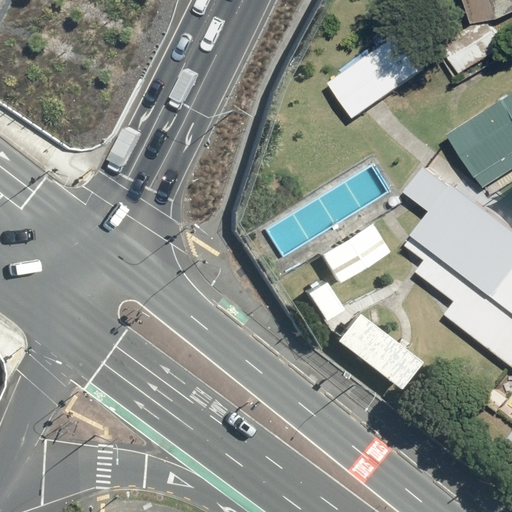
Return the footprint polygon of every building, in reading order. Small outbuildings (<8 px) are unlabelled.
[(511,0),(446,0),(457,39),(445,48),(462,74),(507,45),(493,22),(511,13),(511,0)] [(401,35),(333,84),(358,118),(425,69),(401,35)] [(483,174),(511,156),(511,94),(456,130),(483,174)] [(511,226),(429,165),(409,192),(435,211),(410,244),(424,255),(414,268),(454,298),(445,309),(511,358),(511,226)] [(332,282),(387,247),(372,223),(316,259),(332,282)] [(417,357),(356,311),(333,341),(394,387),(417,357)] [(511,406),(510,404),(494,424),(511,438),(511,406)]
